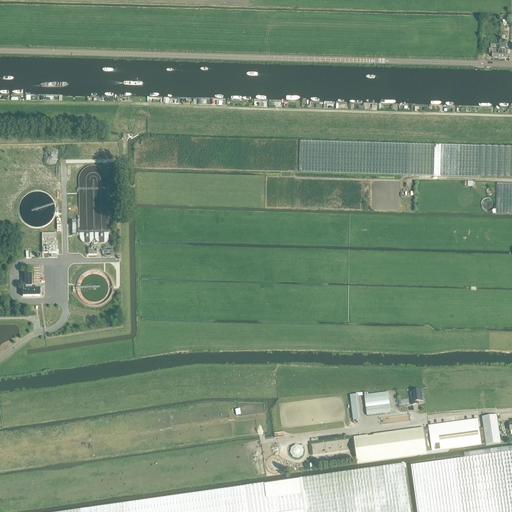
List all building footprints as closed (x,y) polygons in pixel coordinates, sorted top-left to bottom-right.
[(498,50),(492,50),(492,49),(489,49),(489,54),(492,54),(492,58),(498,58),(498,50)] [(300,141),(299,172),(434,176),(478,177),(478,176),(511,176),(511,146),(365,143),(300,141)] [(511,183),(497,183),(496,213),(511,213),(511,183)] [(494,208),(495,206),(494,205),(494,203),(494,202),(493,201),(492,200),(490,199),(489,199),(488,199),(486,199),(485,199),(484,200),(483,201),(482,202),(481,203),(481,204),(481,206),(481,207),(481,208),(481,209),(482,211),(483,211),(485,212),(486,213),(487,213),(488,213),(490,212),(491,212),(492,211),(493,210),(494,209),(494,208)] [(56,234),(41,234),(41,253),(56,253),(56,234)] [(112,255),(112,254),(112,253),(112,252),(112,251),(112,250),(111,250),(111,249),(110,249),(109,248),(108,248),(107,248),(106,248),(105,249),(104,249),(104,250),(104,251),(103,252),(103,253),(104,254),(104,255),(105,256),(106,256),(107,257),(108,257),(109,257),(109,256),(110,256),(111,256),(111,255),(112,255)] [(40,296),(40,289),(31,289),(31,286),(32,286),(32,275),(25,275),(25,286),(26,289),(22,289),(23,297),(40,296)] [(93,311),(91,319),(101,321),(103,314),(93,311)] [(414,393),(410,393),(412,405),(418,404),(418,402),(422,401),(423,401),(422,390),(414,391),(414,393)] [(365,403),(389,400),(388,392),(364,395),(365,403)] [(391,413),(390,405),(366,408),(367,416),(391,413)] [(486,445),(500,443),(497,415),(482,417),(483,428),(479,429),(478,419),(428,426),(432,454),(449,452),(448,449),(486,445)] [(380,424),(411,420),(410,416),(380,420),(380,424)] [(432,453),(428,427),(354,438),(358,465),(432,453)] [(291,448),(290,453),(293,457),(298,458),(303,455),(304,450),(301,446),(296,445),(291,448)] [(511,511),(511,451),(411,465),(417,511),(511,511)] [(291,511),(304,510),(303,511),(410,511),(404,464),(299,479),(301,494),(266,499),(264,484),(130,503),(59,511),(291,511)] [(299,479),(264,484),(266,499),(301,494),(299,479)]
